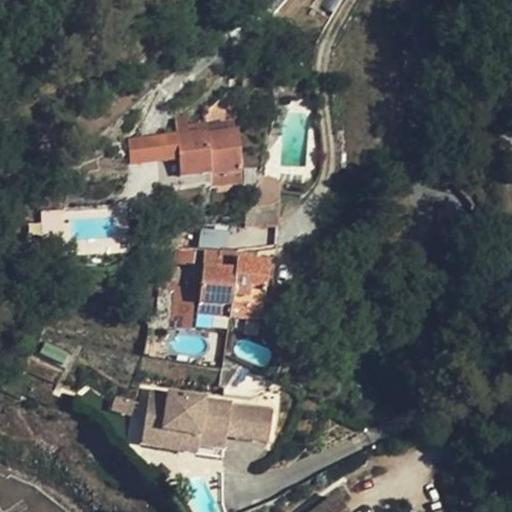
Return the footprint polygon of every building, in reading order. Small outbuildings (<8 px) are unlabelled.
[(175,121),(177,140),(180,181),(210,178),(207,134),(188,136),(187,126),(186,121),(175,121)] [(233,123),(220,124),(221,134),(207,134),(210,178),(239,177),(236,132),(234,133),(233,123)] [(220,124),(206,125),(207,134),(221,134),(220,124)] [(206,125),(187,126),(188,136),(207,134),(206,125)] [(180,190),(210,188),(210,178),(180,181),(177,140),(164,141),(159,168),(161,191),(180,190)] [(240,188),(239,177),(210,178),(210,188),(210,190),(240,188)] [(206,249),(199,304),(231,308),(232,303),(237,260),(238,253),(206,249)] [(253,255),(238,253),(237,260),(252,262),(253,255)] [(269,264),(252,262),(237,260),(232,303),(263,307),(269,264)] [(176,288),(171,329),(190,331),(195,291),(176,288)] [(263,307),(232,303),(231,308),(230,319),(261,323),(263,307)] [(231,308),(199,304),(197,314),(230,319),(231,308)] [(236,405),(164,393),(158,431),(212,439),(211,448),(237,452),(240,440),(241,430),(228,428),(230,418),(234,418),(236,405)] [(244,410),(245,407),(236,405),(234,418),(230,418),(228,428),(241,430),(244,410)] [(254,412),(244,410),(241,430),(240,440),(249,441),(254,412)] [(287,417),(254,412),(249,441),(281,446),(287,417)] [(158,431),(156,447),(209,456),(211,448),(212,439),(158,431)] [(346,511),(337,498),(316,511),(346,511)]
